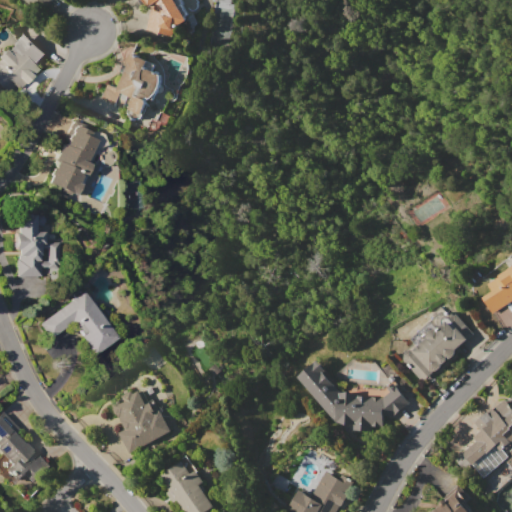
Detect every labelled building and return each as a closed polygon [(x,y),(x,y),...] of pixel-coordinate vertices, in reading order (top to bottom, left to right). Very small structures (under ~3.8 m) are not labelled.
[(50,0),(40,12),(26,0),(50,0)] [(175,0),(187,19),(174,30),(172,35),(146,29),(151,9),(145,0),(175,0)] [(0,53),(5,49),(7,51),(24,34),(45,55),(34,65),(38,69),(18,89),(7,78),(0,84),(0,53)] [(101,98),(108,84),(118,88),(128,65),(125,64),(130,52),(155,63),(152,69),(158,71),(158,73),(160,74),(161,78),(160,81),(159,85),(157,90),(154,95),(150,99),(147,97),(146,100),(147,100),(141,113),(143,113),(141,117),(139,118),(136,118),(133,118),(130,116),(128,114),(127,111),(128,109),(116,104),(115,104),(101,98)] [(73,120),(88,127),(87,130),(92,132),(96,131),(106,136),(104,140),(106,145),(111,143),(112,148),(109,149),(112,151),(113,154),(114,158),(113,161),(111,164),(107,165),(104,166),(100,164),(97,154),(95,153),(94,156),(90,154),(86,162),(90,164),(85,176),(81,174),(77,182),(76,182),(69,197),(59,192),(60,189),(47,183),(51,174),(50,174),(53,167),(54,168),(57,162),(54,160),(62,143),(65,144),(68,139),(65,137),(73,120)] [(16,215),(32,214),(32,215),(40,215),(40,217),(41,217),(41,223),(40,223),(40,226),(32,226),(33,231),(41,231),(41,238),(42,238),(43,242),(56,242),(57,268),(39,268),(39,277),(16,278),(16,259),(17,259),(17,256),(16,256),(16,251),(11,251),(11,242),(13,242),(13,232),(16,232),(16,215)] [(511,299),(493,313),(482,298),(493,291),(487,283),(499,275),(498,274),(511,264),(511,299)] [(38,323),(81,291),(116,338),(94,355),(70,323),(49,338),(38,323)] [(403,353),(407,348),(413,350),(428,337),(428,333),(432,329),(436,328),(437,316),(442,311),(456,312),(474,333),(456,349),(458,351),(433,374),(431,372),(421,381),(402,361),(403,353)] [(298,375),(318,361),(342,393),(383,397),(390,391),(387,387),(394,382),(410,404),(370,433),(354,430),(350,423),(344,427),(339,421),(335,425),(298,375)] [(208,369),(214,364),(220,371),(214,375),(208,369)] [(112,405),(123,399),(122,395),(132,390),(134,393),(139,390),(147,403),(150,402),(156,412),(161,410),(172,430),(129,453),(118,433),(125,429),(112,405)] [(483,477),(460,450),(474,438),(473,437),(481,430),(478,426),(494,412),(492,409),(505,398),(511,406),(511,442),(504,450),(508,455),(483,477)] [(0,412),(34,447),(29,452),(36,459),(41,455),(50,465),(33,481),(27,474),(17,483),(3,468),(8,463),(0,454),(0,412)] [(166,493),(169,491),(158,475),(181,460),(189,473),(194,469),(203,482),(200,484),(214,505),(203,511),(184,511),(176,500),(172,503),(166,493)] [(296,511),(289,507),(300,490),(311,497),(327,471),(340,479),(343,473),(355,481),(336,511),(296,511)] [(428,511),(434,507),(435,509),(440,505),(439,504),(440,502),(440,501),(442,500),(444,500),(445,500),(457,489),(467,500),(464,502),(472,510),(469,511),(428,511)]
